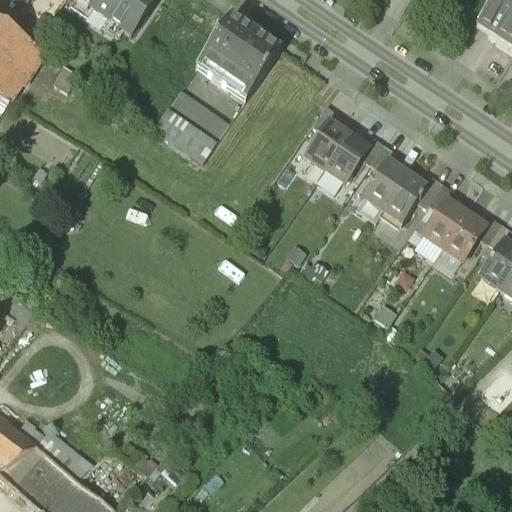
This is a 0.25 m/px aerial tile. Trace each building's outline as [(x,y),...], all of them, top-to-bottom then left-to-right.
[(68,0),(129,42),(155,4),(149,0),(68,0)] [(511,0),(495,0),(472,36),(511,61),(511,0)] [(0,13),(0,30),(6,34),(13,22),(0,13)] [(230,24),(194,75),(242,109),(278,57),(230,24)] [(0,102),(10,109),(42,59),(7,36),(0,31),(0,102)] [(77,81),(64,73),(54,90),(66,99),(77,81)] [(227,132),(178,98),(166,117),(214,151),(227,132)] [(335,120),(324,112),(310,132),(321,139),(328,129),(329,129),(335,120)] [(214,151),(166,117),(152,137),(200,170),(214,151)] [(329,129),(328,129),(321,139),(304,163),(323,176),(347,141),(329,129)] [(365,154),(347,141),(323,176),(342,189),(358,165),(366,154),(365,154)] [(382,152),(371,144),(365,154),(366,154),(358,165),(368,172),(382,152)] [(382,152),(368,172),(378,179),(386,168),(386,169),(393,160),(382,152)] [(386,169),(386,168),(378,179),(363,203),(381,216),(405,182),(386,169)] [(424,193),(405,180),(405,182),(381,216),(380,217),(401,231),(415,209),(416,207),(418,208),(420,204),(419,204),(425,194),(424,193)] [(440,191),(430,184),(424,193),(425,194),(419,204),(420,204),(418,208),(416,207),(415,209),(424,215),(427,211),(440,191)] [(452,199),(440,191),(427,211),(437,218),(444,208),(445,208),(452,199)] [(445,208),(444,208),(437,218),(421,242),(440,255),(463,220),(445,208)] [(481,233),(463,220),(440,255),(460,268),(467,257),(468,258),(469,255),(468,255),(475,245),(482,234),(481,233)] [(498,231),(488,224),(481,233),(482,234),(475,245),(485,251),(498,231)] [(498,231),(485,251),(494,258),(501,248),(502,248),(509,238),(498,231)] [(494,258),(489,267),(488,266),(486,268),(487,269),(478,282),(497,296),(511,273),(511,253),(510,254),(502,248),(501,248),(494,258)] [(511,273),(497,296),(511,305),(511,273)] [(15,440),(0,427),(0,470),(5,474),(35,455),(15,440)] [(44,444),(24,428),(15,440),(35,455),(44,444)] [(44,444),(35,455),(75,489),(90,474),(49,439),(44,444)] [(126,450),(116,460),(122,465),(132,465),(137,459),(126,450)] [(105,511),(96,504),(75,489),(35,455),(5,474),(0,476),(0,483),(31,511),(105,511)] [(122,465),(146,484),(155,474),(137,459),(132,465),(122,465)] [(176,490),(188,479),(170,460),(158,471),(176,490)]
